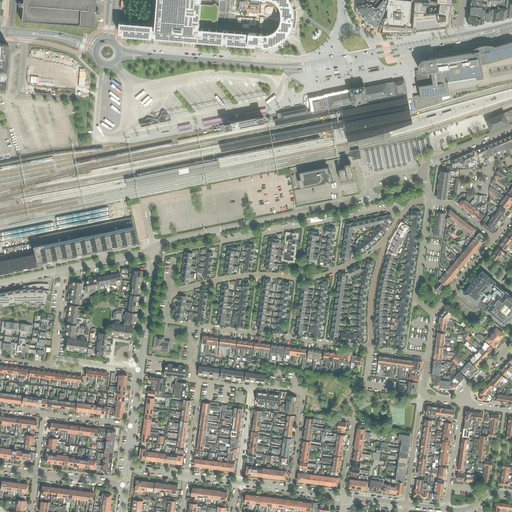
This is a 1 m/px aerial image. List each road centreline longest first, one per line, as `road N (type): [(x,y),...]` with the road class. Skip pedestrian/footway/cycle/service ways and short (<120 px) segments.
road 1 (secondary): [(256,65),(308,69),(511,31)]
road 2 (residential): [(169,289),(249,275),(325,274),(387,237)]
road 3 (unclassified): [(422,170),(393,193),(216,229)]
road 4 (secondary): [(458,34),(256,65)]
road 5 (residential): [(404,210),(226,241),(216,229)]
road 6 (residential): [(370,349),(191,325)]
road 7 (residential): [(291,489),(302,391),(252,385)]
